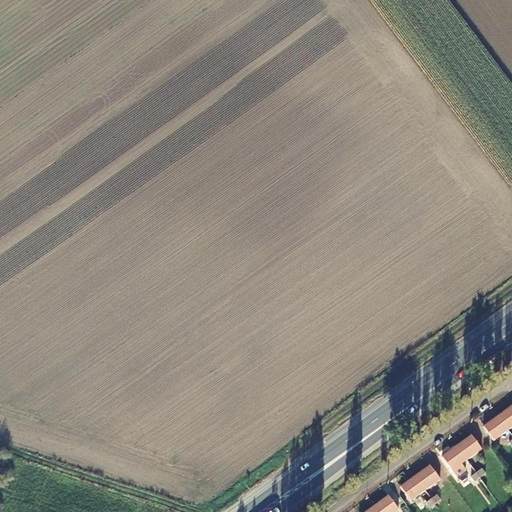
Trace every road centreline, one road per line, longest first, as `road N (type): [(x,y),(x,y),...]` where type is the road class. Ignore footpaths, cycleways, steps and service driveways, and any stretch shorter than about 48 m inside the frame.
road 1 (residential): [(336,511),(511,379)]
road 2 (primary): [(415,401),(381,415),(247,511)]
road 3 (track): [(189,511),(0,446)]
road 4 (primary): [(281,511),(391,430),(415,401)]
road 5 (primary): [(511,330),(415,401)]
